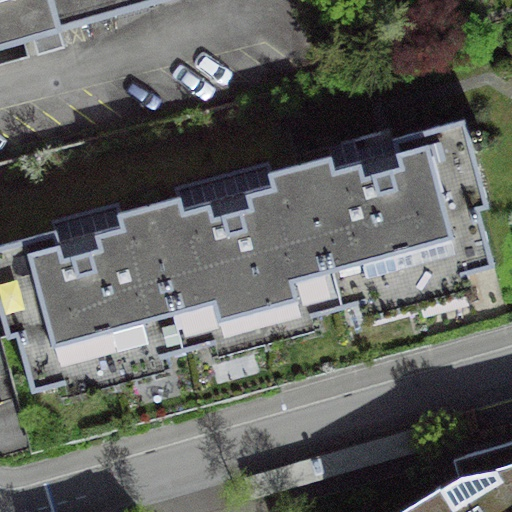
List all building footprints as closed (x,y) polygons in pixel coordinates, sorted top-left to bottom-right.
[(0,0),(0,44),(156,0),(0,0)] [(293,175),(330,314),(488,273),(451,134),(293,175)] [(330,314),(293,175),(139,216),(176,355),(330,314)] [(0,327),(18,396),(176,355),(139,216),(0,252),(0,327)] [(511,511),(511,455),(424,481),(377,511),(511,511)]
